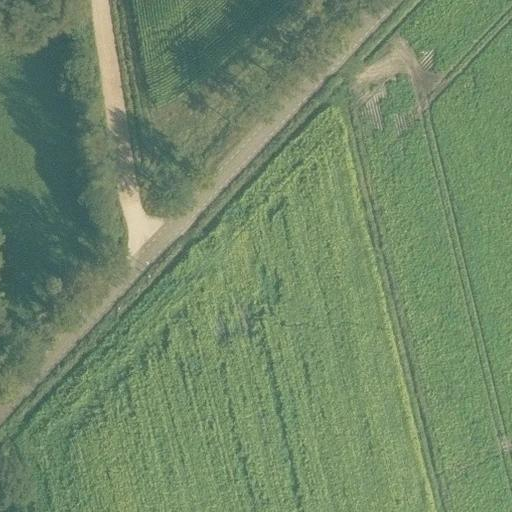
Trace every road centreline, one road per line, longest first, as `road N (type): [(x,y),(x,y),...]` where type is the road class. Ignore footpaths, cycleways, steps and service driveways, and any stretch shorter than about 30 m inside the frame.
road 1 (unclassified): [(0,411),(396,0)]
road 2 (track): [(140,264),(98,0)]
